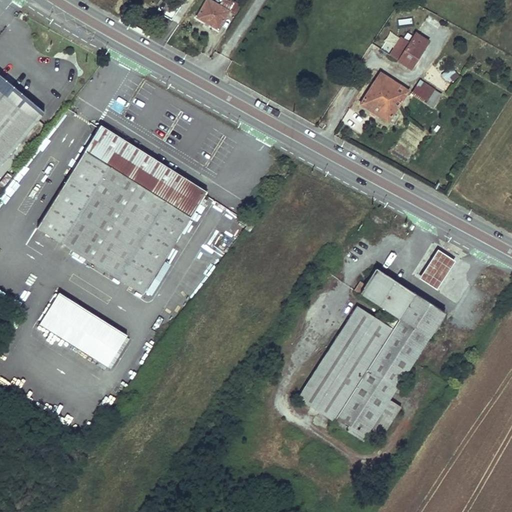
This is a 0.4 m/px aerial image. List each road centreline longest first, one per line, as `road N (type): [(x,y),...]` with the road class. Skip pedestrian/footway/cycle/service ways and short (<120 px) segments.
road 1 (primary): [(35,0),(511,262)]
road 2 (primary): [(511,242),(70,0)]
